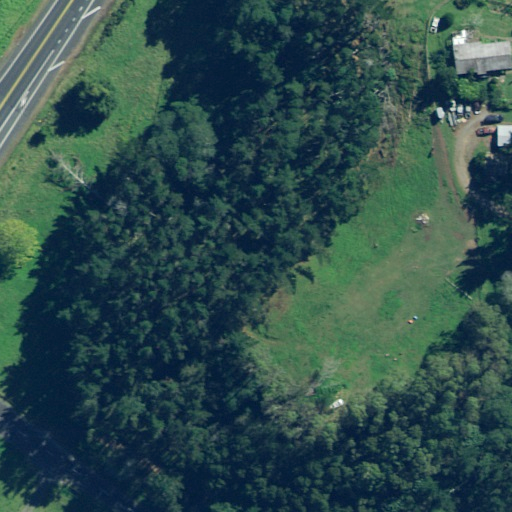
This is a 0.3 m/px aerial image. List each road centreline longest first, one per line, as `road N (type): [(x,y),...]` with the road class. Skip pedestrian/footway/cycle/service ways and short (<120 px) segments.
road 1 (residential): [(134,511),(0,419)]
road 2 (trunk): [(0,108),(70,0)]
